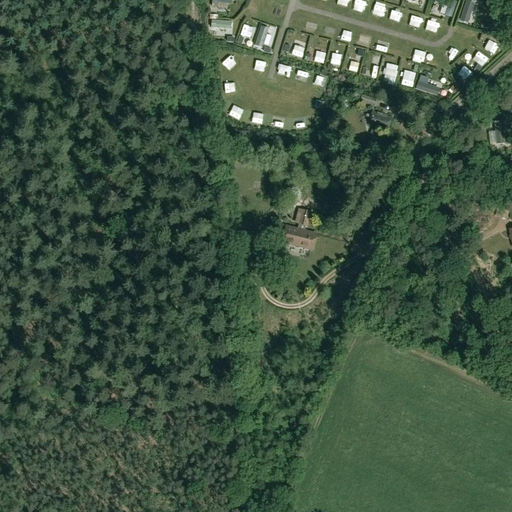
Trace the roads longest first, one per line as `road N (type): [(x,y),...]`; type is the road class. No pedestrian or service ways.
road 1 (track): [(188,0),(243,511)]
road 2 (track): [(282,511),(354,327),(377,321),(379,290),(422,177),(423,140)]
road 3 (track): [(511,351),(422,177)]
road 4 (unclassified): [(511,54),(423,140)]
